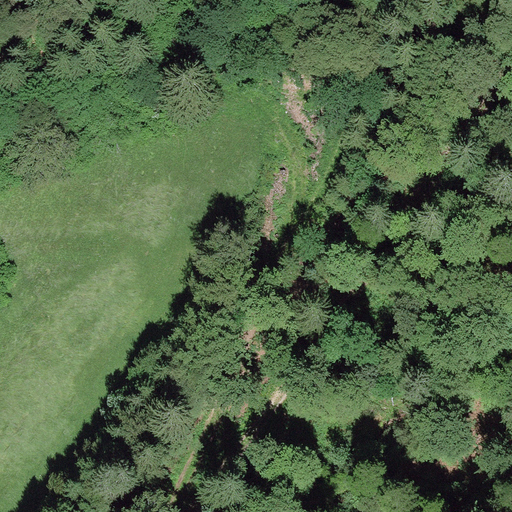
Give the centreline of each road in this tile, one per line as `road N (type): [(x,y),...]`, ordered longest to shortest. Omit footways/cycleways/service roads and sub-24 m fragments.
road 1 (track): [(354,0),(364,25),(363,76),(321,200),(254,301),(176,511)]
road 2 (track): [(190,511),(511,60)]
